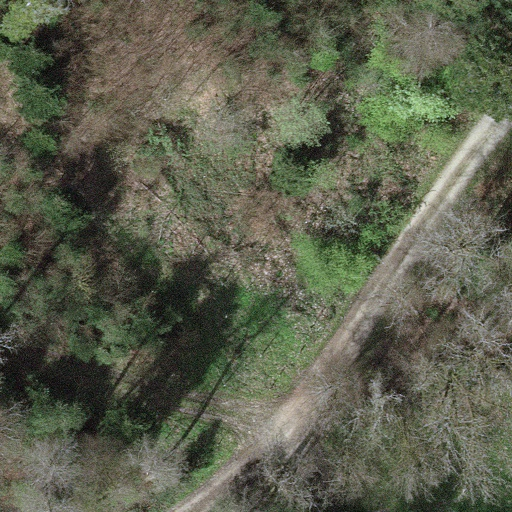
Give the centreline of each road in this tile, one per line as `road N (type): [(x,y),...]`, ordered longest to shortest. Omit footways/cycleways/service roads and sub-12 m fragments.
road 1 (track): [(302,427),(451,180),(511,108)]
road 2 (track): [(182,511),(302,427)]
